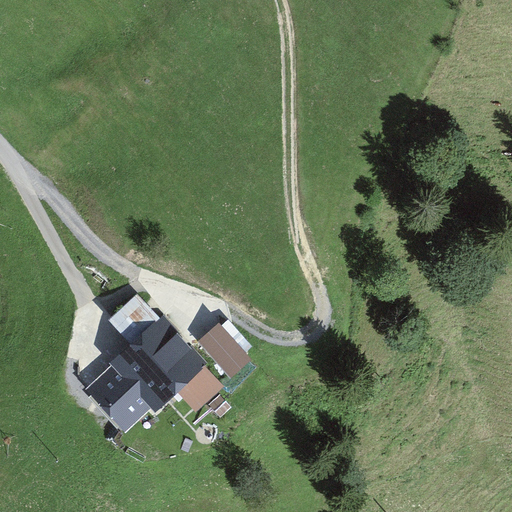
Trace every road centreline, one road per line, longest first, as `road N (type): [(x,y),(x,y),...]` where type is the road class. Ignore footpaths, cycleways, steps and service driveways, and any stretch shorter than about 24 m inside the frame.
road 1 (track): [(222,308),(286,337),(315,330),(322,320),(290,203),(279,0)]
road 2 (unclassified): [(88,301),(0,146)]
